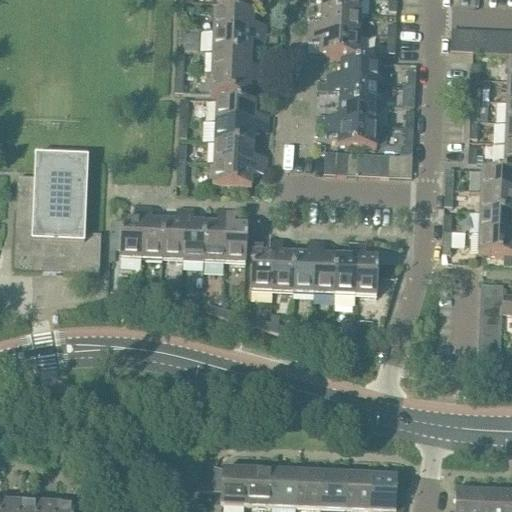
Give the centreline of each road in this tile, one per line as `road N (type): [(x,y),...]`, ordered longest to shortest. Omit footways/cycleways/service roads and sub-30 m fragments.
road 1 (residential): [(383,418),(422,274),(435,0)]
road 2 (tertiary): [(0,363),(59,349),(118,348),(383,418)]
